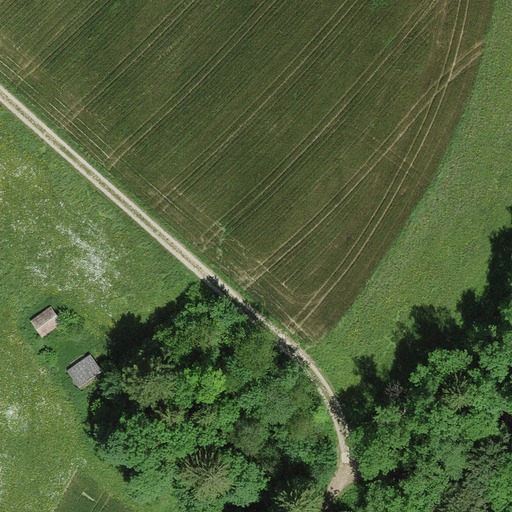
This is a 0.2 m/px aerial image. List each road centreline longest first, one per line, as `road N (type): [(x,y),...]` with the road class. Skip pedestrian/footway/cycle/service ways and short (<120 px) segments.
road 1 (track): [(0,99),(308,381),(338,419),(349,472)]
road 2 (track): [(349,472),(388,470),(440,499),(511,494)]
